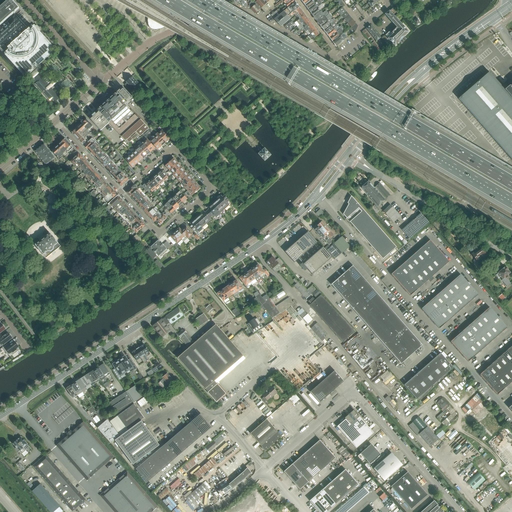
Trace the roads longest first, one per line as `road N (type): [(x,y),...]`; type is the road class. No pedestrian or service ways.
road 1 (motorway): [(170,0),(511,200)]
road 2 (motorway): [(511,186),(194,0)]
road 3 (tertiary): [(134,327),(298,213)]
road 4 (residential): [(120,192),(173,146),(211,189),(159,233)]
road 5 (unclassified): [(372,170),(511,256)]
road 6 (unclassified): [(460,511),(354,390)]
road 7 (unknown): [(404,422),(444,394),(461,427),(498,457),(502,480)]
road 8 (unclassified): [(263,470),(219,414),(271,368)]
road 9 (tertiary): [(0,416),(117,338)]
road 10 (residential): [(94,84),(205,0)]
road 11 (unclassified): [(263,470),(354,390)]
